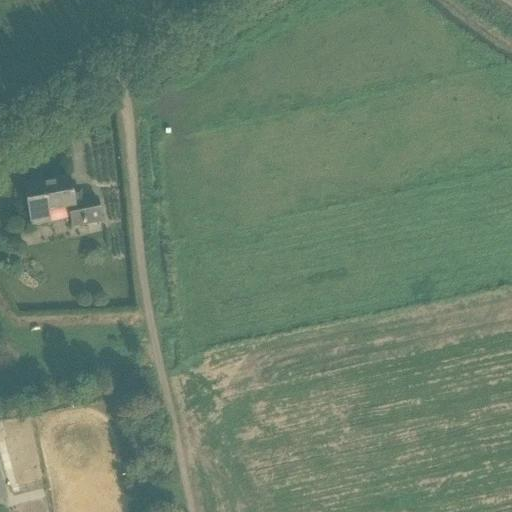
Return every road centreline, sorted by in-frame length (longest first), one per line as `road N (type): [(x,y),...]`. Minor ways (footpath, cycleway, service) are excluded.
road 1 (track): [(129,69),(202,511)]
road 2 (unclassified): [(0,149),(224,0)]
